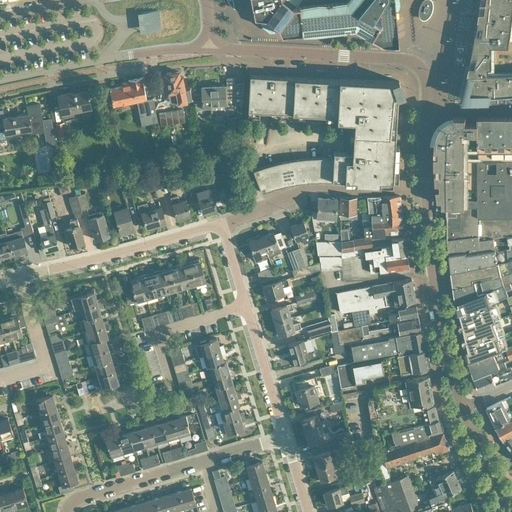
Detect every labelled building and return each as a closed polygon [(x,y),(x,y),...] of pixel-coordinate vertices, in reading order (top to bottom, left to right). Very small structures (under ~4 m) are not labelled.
[(232,6),(231,0),(224,0),(225,2),(226,4),(228,6),(229,8),(231,9),(233,10),(232,6)] [(250,0),(254,15),(260,16),(266,17),(266,16),(269,19),(275,23),(278,25),(278,26),(281,31),(281,33),(354,26),(382,42),(398,42),(395,11),(395,9),(395,6),(393,0),(250,0)] [(433,6),(434,3),(433,0),(432,0),(422,0),(421,2),(419,5),(418,8),(418,12),(419,15),(420,18),(422,19),(424,19),(427,18),(429,16),(431,13),(433,10),(433,6)] [(470,65),(462,99),(478,99),(493,98),(500,98),(511,97),(511,0),(481,0),(481,2),(482,2),(479,18),(480,19),(478,33),(477,33),(471,65),(470,65)] [(158,11),(140,13),(141,32),(159,30),(158,11)] [(464,29),(463,38),(474,39),(474,29),(464,29)] [(471,59),(472,45),(464,44),(464,59),(471,59)] [(166,74),(164,74),(167,86),(166,87),(166,90),(168,91),(168,93),(170,102),(178,101),(178,104),(179,104),(179,106),(187,104),(187,102),(187,101),(193,100),(192,96),(190,87),(184,88),(182,76),(180,77),(179,71),(171,73),(170,72),(167,73),(166,74)] [(293,113),(295,77),(250,75),(248,110),(261,111),(261,107),(270,107),(270,111),(293,113)] [(337,115),(340,78),(339,78),(339,80),(295,77),(293,113),(316,114),(316,113),(316,110),(325,110),(325,114),(337,115)] [(128,81),(129,87),(123,88),(123,86),(110,89),(113,105),(139,100),(140,104),(138,105),(142,126),(158,122),(153,99),(147,100),(142,78),(128,81)] [(201,86),(203,110),(211,109),(211,113),(225,112),(225,108),(236,108),(242,108),(244,83),(234,84),(234,78),(226,78),(227,87),(224,87),(224,85),(223,86),(202,87),(202,86),(201,86)] [(397,81),(340,78),(337,115),(350,116),(350,107),(353,107),(352,119),(348,119),(346,152),(334,151),(333,157),(332,182),(333,182),(333,180),(356,180),(355,184),(380,185),(381,180),(398,180),(398,156),(394,156),(398,94),(403,93),(399,83),(400,83),(400,82),(399,82),(399,81),(397,81)] [(93,98),(92,96),(91,92),(88,93),(87,90),(72,94),(72,92),(58,95),(63,120),(82,116),(81,109),(91,107),(89,99),(93,98)] [(0,110),(0,139),(7,139),(6,135),(14,134),(14,132),(31,129),(31,133),(44,131),(42,120),(40,104),(27,106),(28,114),(4,118),(3,110),(0,110)] [(436,146),(436,152),(436,159),(436,163),(436,167),(437,178),(437,179),(437,181),(437,185),(438,189),(438,194),(440,205),(442,205),(443,205),(448,205),(511,205),(511,115),(456,115),(453,116),(451,116),(450,117),(449,117),(448,117),(448,118),(447,118),(446,119),(445,119),(445,120),(444,120),(444,121),(442,122),(442,123),(441,124),(441,125),(440,125),(440,126),(440,127),(439,127),(439,128),(439,129),(438,131),(437,134),(437,136),(437,138),(436,141),(436,144),(436,146)] [(51,119),(42,120),(44,131),(46,145),(55,143),(51,119)] [(67,137),(63,122),(56,124),(59,139),(67,137)] [(242,151),(251,152),(253,130),(244,129),(242,151)] [(320,181),(320,157),(306,158),(308,182),(309,182),(320,181)] [(332,182),(333,157),(320,157),(320,181),(321,181),(332,182)] [(115,158),(108,159),(110,174),(111,180),(118,179),(115,158)] [(308,182),(306,158),(293,159),(296,183),(297,183),(308,182)] [(296,183),(293,159),(279,162),(285,186),(285,185),(296,183)] [(285,186),(279,162),(266,165),(273,189),(274,188),(285,186)] [(273,189),(266,165),(253,170),(261,192),(273,189)] [(189,171),(184,171),(184,174),(185,175),(193,201),(198,199),(203,214),(216,209),(215,204),(216,203),(215,201),(220,200),(217,191),(214,184),(209,186),(202,188),(199,181),(197,182),(194,172),(189,171)] [(164,174),(158,175),(162,188),(168,186),(164,174)] [(162,188),(158,175),(147,176),(151,191),(162,188)] [(131,196),(126,178),(119,179),(124,198),(131,196)] [(85,193),(76,195),(81,211),(89,208),(85,193)] [(81,211),(76,195),(68,198),(73,213),(81,211)] [(367,197),(368,213),(382,212),(382,215),(401,213),(399,195),(381,196),(372,196),(367,197)] [(190,215),(186,200),(179,202),(177,196),(171,198),(177,219),(190,215)] [(340,214),(356,214),(356,197),(340,197),(340,214)] [(317,217),(335,218),(337,199),(318,198),(317,217)] [(55,215),(51,200),(42,202),(46,218),(55,215)] [(166,223),(161,207),(149,210),(147,202),(137,205),(140,215),(142,214),(146,228),(166,223)] [(19,206),(26,230),(32,229),(25,205),(19,206)] [(448,206),(448,207),(448,211),(448,215),(448,216),(448,217),(448,239),(479,235),(480,239),(494,238),(508,235),(511,234),(511,205),(448,205),(448,206)] [(134,230),(128,207),(114,211),(121,234),(134,230)] [(102,210),(88,214),(89,218),(95,238),(95,240),(109,236),(109,234),(103,214),(102,210)] [(402,222),(401,213),(382,215),(382,212),(368,213),(361,213),(362,225),(372,224),(376,224),(393,222),(393,223),(402,222)] [(84,242),(77,218),(70,220),(72,228),(66,229),(70,246),(84,242)] [(304,244),(310,241),(303,221),(290,226),(296,240),(302,238),(304,244)] [(393,222),(376,224),(372,224),(372,226),(364,226),(364,237),(364,238),(370,237),(385,235),(384,233),(403,231),(402,222),(393,223),(393,222)] [(50,223),(44,225),(38,227),(45,252),(58,248),(54,233),(51,223),(50,223)] [(340,229),(341,241),(349,240),(348,228),(340,229)] [(0,258),(12,254),(8,240),(6,232),(0,233),(0,258)] [(273,232),(261,237),(268,256),(280,252),(273,232)] [(470,249),(495,245),(494,238),(480,239),(479,235),(448,239),(447,239),(449,250),(470,248),(470,249)] [(23,236),(8,240),(12,254),(27,250),(23,236)] [(268,256),(261,237),(249,241),(253,254),(255,261),(268,256)] [(372,247),(370,237),(364,238),(364,237),(349,240),(341,241),(341,251),(346,250),(350,250),(355,249),(359,248),(364,248),(365,248),(372,247)] [(391,245),(372,247),(365,248),(365,253),(366,257),(369,256),(386,254),(386,256),(407,253),(404,237),(391,239),(391,245)] [(341,251),(341,241),(316,241),(317,254),(322,254),(340,254),(341,254),(341,251)] [(451,271),(511,258),(511,242),(510,243),(511,247),(495,250),(495,247),(472,250),(472,253),(467,253),(466,250),(449,253),(451,271)] [(293,250),(295,255),(300,267),(309,265),(303,247),(299,248),(299,247),(293,250)] [(300,267),(295,255),(293,250),(287,252),(289,257),(294,269),(300,267)] [(409,267),(407,253),(386,256),(386,254),(369,256),(370,272),(409,267)] [(342,268),(341,257),(341,256),(341,254),(319,254),(321,270),(322,270),(342,268)] [(193,262),(190,263),(195,284),(205,281),(199,259),(193,260),(193,262)] [(511,260),(500,263),(502,272),(508,271),(507,266),(509,265),(510,268),(511,267),(511,260)] [(300,267),(294,269),(292,270),(294,277),(321,270),(319,262),(309,265),(300,267)] [(195,284),(190,263),(185,265),(185,263),(179,264),(186,287),(195,284)] [(186,287),(179,264),(173,266),(174,268),(170,269),(176,290),(186,287)] [(486,265),(452,272),(456,303),(492,289),(488,280),(491,279),(486,265)] [(260,279),(275,274),(272,267),(257,272),(260,279)] [(176,290),(170,269),(166,270),(165,268),(159,270),(166,293),(176,290)] [(166,293),(159,270),(154,272),(154,274),(150,275),(156,296),(166,293)] [(509,273),(502,275),(504,285),(510,283),(511,283),(509,273)] [(156,296),(150,275),(146,276),(146,274),(140,276),(147,298),(156,296)] [(147,298),(140,276),(134,277),(135,279),(131,280),(130,279),(134,292),(126,295),(128,303),(136,301),(147,298)] [(280,280),(263,285),(267,298),(284,293),(282,287),(289,285),(287,278),(280,280)] [(411,278),(336,292),(340,312),(351,310),(368,307),(369,313),(377,312),(376,308),(415,300),(411,278)] [(456,303),(458,315),(459,317),(491,305),(493,305),(492,302),(494,302),(507,297),(509,296),(506,291),(511,288),(511,287),(510,283),(504,285),(488,291),(456,303)] [(297,301),(297,304),(315,298),(314,296),(312,290),(295,295),(297,301)] [(81,309),(102,303),(100,298),(96,299),(94,292),(94,291),(86,293),(87,294),(77,297),(78,298),(81,309)] [(38,296),(37,296),(40,306),(41,308),(47,306),(46,305),(43,295),(43,294),(43,295),(38,296)] [(205,300),(208,311),(214,310),(210,298),(205,300)] [(196,302),(190,304),(194,315),(200,314),(196,302)] [(103,307),(102,303),(81,309),(84,319),(84,320),(101,315),(99,308),(103,307)] [(293,309),(291,303),(271,309),(273,315),(272,315),(274,322),(290,317),(288,311),(293,309)] [(418,315),(416,303),(415,303),(405,305),(405,307),(398,308),(398,312),(388,314),(389,321),(418,315)] [(194,315),(190,304),(181,307),(184,318),(194,315)] [(41,308),(43,316),(55,313),(52,305),(47,306),(41,308)] [(459,317),(462,333),(466,348),(469,363),(504,350),(499,336),(501,336),(495,321),(497,321),(491,305),(459,317)] [(184,318),(181,307),(171,310),(174,321),(184,318)] [(371,324),(369,313),(368,307),(351,310),(354,326),(354,327),(367,324),(367,325),(371,324)] [(174,321),(171,310),(165,311),(168,323),(174,321)] [(10,316),(6,317),(13,338),(22,335),(16,312),(10,314),(10,316)] [(57,321),(56,316),(55,313),(43,316),(46,324),(57,321)] [(157,313),(151,315),(155,327),(160,325),(157,313)] [(328,319),(329,325),(330,331),(337,329),(334,313),(327,314),(328,319)] [(103,322),(101,315),(84,320),(88,331),(109,325),(107,320),(103,322)] [(155,327),(151,315),(141,318),(145,330),(155,327)] [(13,338),(6,317),(2,318),(1,316),(0,316),(0,331),(3,341),(13,338)] [(279,335),(300,328),(298,322),(292,324),(290,317),(274,322),(276,330),(277,329),(279,335)] [(419,317),(418,318),(387,323),(382,324),(383,328),(368,330),(367,325),(367,324),(354,327),(354,326),(337,329),(340,343),(392,335),(421,331),(421,330),(421,329),(420,329),(418,319),(419,318),(419,317)] [(328,319),(306,326),(308,332),(329,325),(328,319)] [(59,328),(57,321),(46,324),(48,332),(59,328)] [(110,329),(109,325),(88,331),(91,341),(91,342),(105,338),(108,337),(105,330),(109,329),(110,329)] [(329,325),(308,332),(310,338),(331,332),(330,331),(329,325)] [(382,357),(396,354),(424,349),(421,331),(340,343),(337,329),(330,331),(331,332),(335,353),(350,350),(352,362),(382,356),(382,357)] [(49,335),(51,344),(63,340),(61,332),(49,335)] [(107,345),(105,338),(91,342),(88,343),(92,354),(91,354),(92,354),(113,348),(111,343),(111,344),(107,345)] [(196,345),(199,356),(203,355),(204,355),(224,349),(223,344),(223,345),(219,346),(217,338),(209,340),(209,341),(196,345)] [(65,348),(63,340),(51,344),(54,351),(65,348)] [(290,352),(291,357),(293,363),(306,360),(309,359),(309,358),(312,357),(313,356),(312,351),(310,350),(306,351),(303,340),(288,344),(290,352)] [(180,346),(169,350),(171,357),(183,354),(180,346)] [(474,378),(500,367),(498,363),(504,360),(511,357),(511,347),(504,350),(469,363),(474,378)] [(36,357),(34,350),(23,353),(21,348),(16,350),(20,362),(24,361),(30,359),(36,357)] [(114,352),(113,348),(92,354),(95,365),(112,360),(110,353),(114,352)] [(65,349),(54,353),(57,363),(69,360),(65,349)] [(226,354),(224,349),(204,355),(203,355),(199,356),(203,368),(206,367),(224,361),(222,354),(225,353),(226,354)] [(424,349),(396,354),(382,357),(382,356),(352,362),(337,365),(338,370),(340,387),(364,383),(363,379),(384,375),(398,372),(398,373),(411,370),(428,367),(424,349)] [(7,353),(10,365),(19,362),(16,350),(7,353)] [(4,367),(10,365),(7,353),(1,355),(4,367)] [(185,362),(183,354),(171,357),(174,366),(185,362)] [(71,368),(69,360),(57,363),(60,371),(71,368)] [(114,367),(112,360),(95,365),(98,376),(119,370),(118,365),(117,365),(118,366),(114,367)] [(479,391),(511,377),(511,369),(511,367),(511,366),(507,368),(504,360),(498,363),(500,367),(474,378),(475,380),(479,391)] [(226,361),(224,361),(206,367),(204,370),(206,376),(209,378),(213,377),(234,371),(232,366),(228,368),(226,361)] [(187,370),(185,362),(174,366),(176,373),(187,370)] [(319,368),(322,375),(338,370),(337,365),(337,363),(319,368)] [(73,376),(71,368),(60,371),(62,379),(73,376)] [(121,375),(119,370),(98,376),(98,377),(99,376),(102,387),(102,388),(111,385),(111,386),(119,384),(119,383),(118,383),(116,375),(120,374),(120,375),(121,375)] [(190,378),(187,370),(176,373),(178,381),(190,378)] [(235,375),(234,371),(213,377),(216,388),(233,383),(231,376),(235,375)] [(307,404),(317,400),(312,384),(318,383),(316,375),(291,383),(293,391),(296,390),(300,405),(304,404),(305,405),(307,404)] [(433,400),(428,375),(388,383),(389,385),(373,388),(374,397),(369,398),(367,404),(375,445),(384,443),(381,432),(403,427),(432,419),(438,418),(435,405),(433,405),(431,400),(433,400)] [(192,386),(190,378),(178,381),(181,389),(192,386)] [(233,383),(216,388),(220,399),(219,399),(240,393),(239,388),(239,389),(235,390),(233,383)] [(195,395),(198,405),(203,404),(200,393),(195,395)] [(242,398),(240,393),(219,399),(220,399),(223,409),(223,410),(237,406),(240,405),(239,405),(237,398),(241,397),(241,398),(242,398)] [(36,400),(40,412),(56,407),(55,407),(52,395),(52,394),(36,399),(36,400)] [(502,400),(487,408),(492,417),(496,427),(511,419),(511,409),(511,410),(508,404),(511,402),(511,398),(511,396),(502,400)] [(331,412),(343,408),(342,400),(328,405),(331,412)] [(14,413),(16,419),(22,417),(20,411),(18,411),(15,401),(11,403),(14,413)] [(207,414),(203,404),(198,405),(201,416),(207,414)] [(239,413),(237,406),(223,410),(220,410),(223,422),(244,416),(243,411),(243,412),(239,413)] [(56,407),(40,412),(44,424),(60,419),(59,419),(56,407)] [(172,415),(173,419),(178,436),(178,435),(189,432),(190,432),(187,423),(188,423),(186,415),(185,415),(185,416),(178,418),(177,414),(177,413),(172,415)] [(209,423),(207,414),(201,416),(205,428),(212,425),(211,422),(209,423)] [(319,422),(317,415),(302,419),(306,432),(327,425),(326,420),(319,422)] [(246,421),(244,416),(223,422),(224,422),(227,433),(227,434),(236,431),(236,432),(244,430),(244,429),(241,421),(246,420),(246,421)] [(178,436),(173,419),(167,421),(166,417),(161,418),(167,439),(178,435),(178,436)] [(0,436),(0,438),(12,434),(13,434),(8,418),(7,418),(8,419),(0,420),(0,436)] [(167,439),(161,418),(156,419),(156,420),(157,420),(158,424),(151,426),(151,425),(156,442),(167,439)] [(442,432),(438,418),(432,419),(403,427),(390,430),(394,445),(400,444),(400,445),(442,432)] [(60,419),(44,424),(46,430),(38,432),(40,438),(47,436),(63,431),(59,420),(60,419)] [(511,419),(496,427),(504,440),(511,435),(511,419)] [(156,442),(151,425),(151,426),(144,428),(143,424),(143,423),(138,425),(145,446),(145,445),(156,442)] [(145,446),(138,425),(134,426),(134,427),(134,426),(135,431),(129,433),(128,432),(133,449),(134,449),(144,445),(144,446),(145,446)] [(216,438),(212,425),(205,428),(209,440),(216,438)] [(329,431),(327,425),(306,432),(309,444),(324,440),(322,433),(329,431)] [(133,449),(128,432),(128,433),(122,435),(121,431),(121,430),(116,431),(123,452),(133,449)] [(63,432),(63,431),(47,436),(51,448),(67,444),(67,443),(66,443),(63,432)] [(123,452),(116,431),(112,433),(113,437),(106,440),(106,439),(105,439),(107,447),(108,447),(111,456),(112,456),(112,455),(122,452),(123,452)] [(335,443),(346,439),(347,439),(346,431),(332,435),(335,443)] [(442,432),(400,445),(381,451),(387,467),(418,457),(418,455),(435,450),(436,455),(449,450),(442,432)] [(347,441),(346,439),(335,443),(337,450),(343,447),(345,453),(350,452),(349,443),(348,440),(347,441)] [(67,444),(51,448),(55,460),(71,456),(70,456),(67,444)] [(182,446),(170,450),(173,460),(182,457),(185,456),(182,446)] [(173,460),(170,450),(162,452),(165,462),(173,460)] [(337,456),(332,458),(329,451),(312,456),(313,456),(316,468),(339,461),(337,456)] [(27,456),(30,467),(36,466),(33,454),(27,456)] [(157,454),(148,456),(151,466),(160,464),(157,454)] [(71,456),(55,460),(59,473),(74,468),(70,456),(71,456)] [(151,466),(148,456),(140,459),(143,469),(151,466)] [(132,461),(126,463),(129,473),(135,471),(132,461)] [(246,466),(250,478),(266,473),(262,461),(246,466)] [(337,476),(335,469),(340,467),(339,461),(316,468),(316,469),(316,468),(320,480),(320,481),(337,476)] [(129,473),(126,463),(117,465),(120,475),(129,473)] [(40,478),(36,466),(30,467),(34,480),(40,478)] [(74,468),(59,473),(62,485),(58,486),(60,493),(74,489),(72,482),(78,481),(78,480),(74,468)] [(356,476),(355,470),(342,473),(344,480),(356,476)] [(461,489),(453,470),(447,472),(436,477),(438,482),(439,484),(432,487),(435,494),(428,497),(430,502),(447,495),(446,495),(461,489)] [(269,485),(266,473),(250,478),(253,489),(269,485)] [(214,479),(216,487),(222,485),(223,487),(229,485),(226,475),(214,479)] [(401,511),(417,506),(406,475),(374,487),(382,511),(401,511)] [(246,477),(235,480),(236,485),(248,482),(246,477)] [(231,493),(229,485),(223,487),(222,485),(216,487),(219,496),(231,493)] [(273,496),(269,485),(253,489),(256,501),(273,496)] [(338,488),(324,492),(328,506),(342,501),(340,494),(348,492),(346,486),(338,488)] [(10,491),(16,511),(29,507),(23,487),(22,487),(22,488),(15,490),(11,491),(10,491)] [(191,488),(178,491),(183,508),(195,504),(191,488)] [(5,493),(0,494),(0,501),(3,511),(11,511),(16,511),(10,491),(5,493)] [(183,508),(178,491),(167,495),(172,511),(183,508)] [(233,499),(231,493),(219,496),(221,502),(233,499)] [(169,511),(172,511),(167,495),(155,498),(159,511),(169,511)] [(352,505),(365,501),(363,495),(350,499),(352,505)] [(451,511),(451,508),(447,495),(430,502),(433,511),(451,511)] [(260,511),(276,507),(273,496),(256,501),(259,511),(260,511)] [(159,511),(155,498),(144,502),(147,511),(159,511)] [(221,502),(223,510),(229,508),(229,510),(236,508),(233,499),(221,502)] [(147,511),(144,502),(133,505),(134,511),(147,511)] [(433,511),(430,502),(402,511),(433,511)] [(451,508),(451,511),(472,511),(470,502),(460,505),(451,508)]
